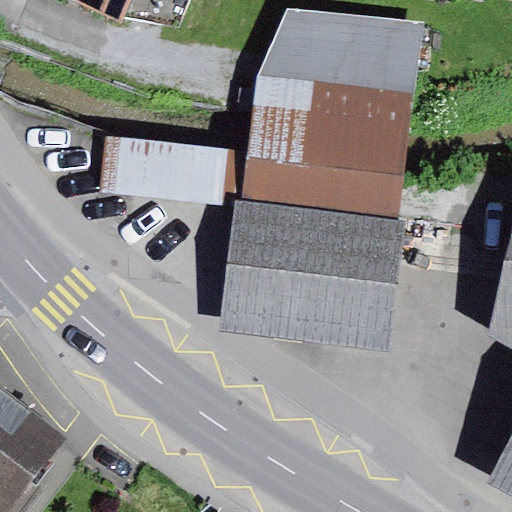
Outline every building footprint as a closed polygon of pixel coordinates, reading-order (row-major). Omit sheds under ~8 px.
[(78,0),(121,19),(173,29),(185,0),(78,0)] [(287,10),(279,81),(413,95),(421,24),(287,10)] [(279,81),(260,79),(254,129),(251,155),(108,139),(103,189),(248,205),(236,314),(386,331),(407,145),(413,95),(279,81)] [(511,364),(511,462),(489,502),(508,511),(511,511),(511,240),(488,354),(511,364)] [(68,438),(0,383),(0,511),(1,511),(25,511),(47,486),(36,477),(68,438)]
